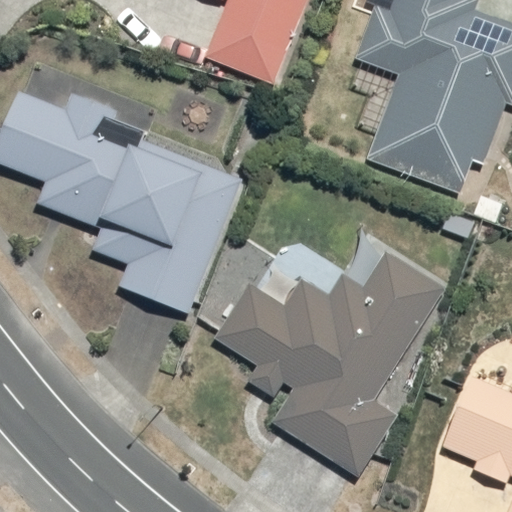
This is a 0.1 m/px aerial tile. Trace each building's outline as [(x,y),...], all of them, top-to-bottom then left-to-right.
[(240,0),(216,64),(285,91),(319,0),(240,0)] [(408,80),(378,157),(478,197),(511,110),(511,25),(484,14),(489,0),(391,0),(366,63),(408,80)] [(33,94),(3,166),(50,186),(42,205),(111,234),(101,258),(131,271),(122,295),(190,323),(248,184),(147,141),(143,153),(111,139),(126,105),(92,91),(82,115),(33,94)] [(265,284),(226,342),(300,393),(280,422),(366,480),(408,418),(379,399),(452,292),(399,256),(376,291),(354,276),(338,299),(316,284),(300,308),(265,284)] [(511,511),(511,388),(484,375),(451,446),(511,474),(511,511)]
